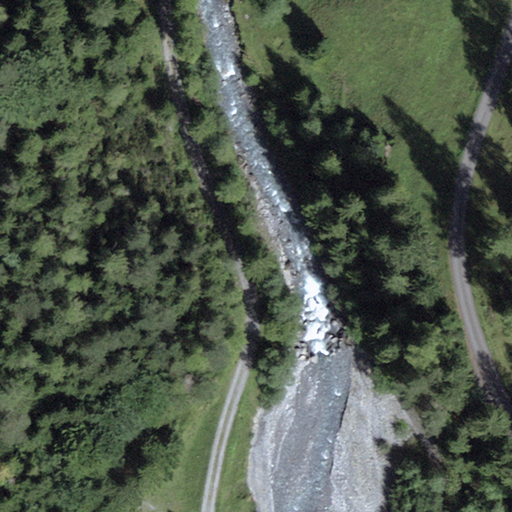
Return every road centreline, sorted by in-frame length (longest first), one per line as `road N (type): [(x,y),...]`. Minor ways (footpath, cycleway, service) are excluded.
road 1 (track): [(213,511),(257,301),(187,133),(164,0)]
road 2 (unclassified): [(511,39),(467,164),(458,250),(482,355),(511,414)]
